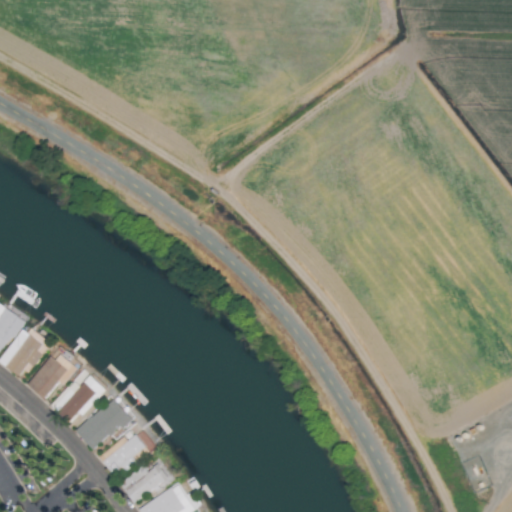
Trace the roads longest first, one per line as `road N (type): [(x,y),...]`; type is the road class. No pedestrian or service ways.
road 1 (residential): [(397,511),(320,373),(233,269),(117,177),(0,106)]
road 2 (residential): [(0,380),(124,511)]
